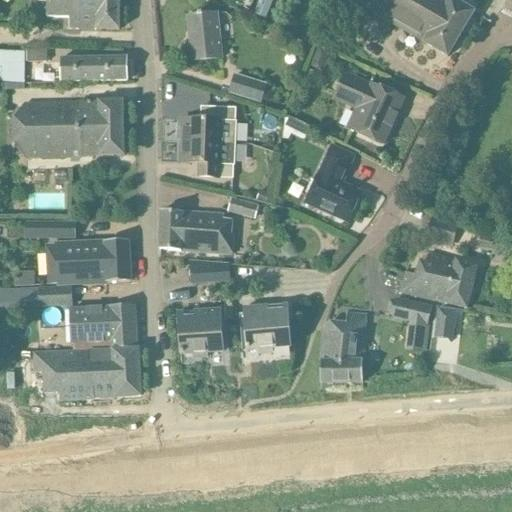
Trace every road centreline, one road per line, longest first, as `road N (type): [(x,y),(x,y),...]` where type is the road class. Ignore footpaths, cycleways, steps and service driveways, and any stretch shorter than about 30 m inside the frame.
road 1 (residential): [(172,432),(148,254),(140,0)]
road 2 (residential): [(317,327),(335,280),(386,225),(482,42),(505,29)]
road 3 (unclassified): [(172,432),(511,400)]
road 4 (unclassified): [(172,432),(0,457)]
